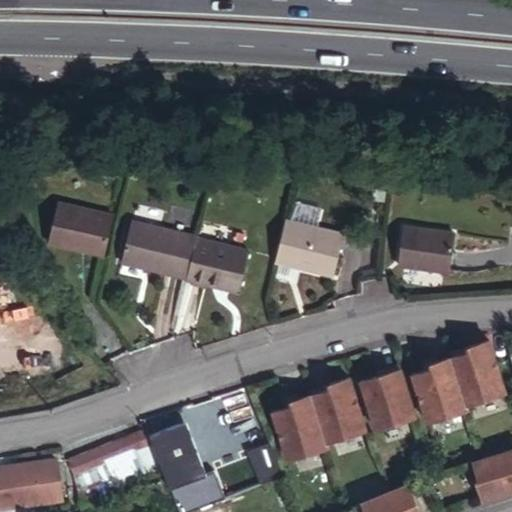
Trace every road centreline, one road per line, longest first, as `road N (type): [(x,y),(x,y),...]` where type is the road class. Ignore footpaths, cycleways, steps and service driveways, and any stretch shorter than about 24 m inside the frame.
road 1 (residential): [(511,310),(386,320),(45,428),(0,435)]
road 2 (trunk): [(0,37),(511,65)]
road 3 (trunk): [(511,17),(264,0)]
